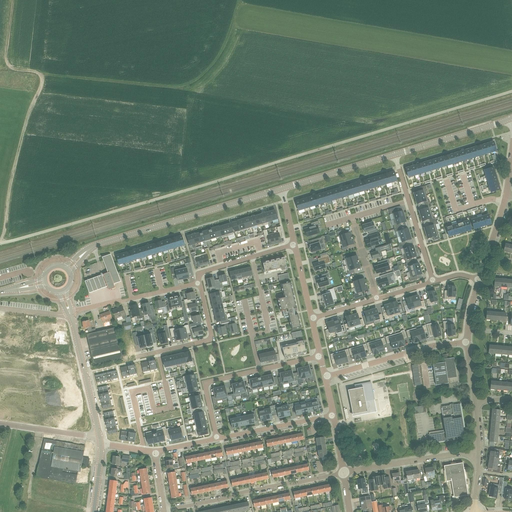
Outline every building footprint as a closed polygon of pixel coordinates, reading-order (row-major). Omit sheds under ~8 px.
[(496,151),(494,142),(488,143),(491,153),(496,151)] [(488,143),(482,145),(485,154),(491,153),(488,143)] [(480,156),(485,154),(482,145),(477,147),(480,156)] [(480,156),(477,147),(472,148),(474,158),(480,156)] [(466,150),(469,159),(474,158),(472,148),(466,150)] [(463,161),(469,159),(466,150),(461,152),(463,161)] [(461,152),(455,153),(458,163),(463,161),(461,152)] [(455,153),(450,155),(452,164),(458,163),(455,153)] [(447,166),(452,164),(450,155),(444,157),(447,166)] [(447,166),(444,157),(439,158),(442,168),(447,166)] [(439,158),(433,160),(436,169),(442,168),(439,158)] [(436,169),(433,160),(428,162),(431,171),(436,169)] [(425,172),(431,171),(428,162),(422,163),(425,172)] [(425,172),(422,163),(417,165),(420,174),(425,172)] [(412,167),(414,176),(420,174),(417,165),(412,167)] [(409,178),(414,176),(412,167),(406,168),(409,178)] [(484,170),(486,176),(495,173),(493,167),(484,170)] [(394,172),(389,173),(391,183),(397,181),(394,172)] [(389,173),(383,175),(386,184),(391,183),(389,173)] [(497,179),(495,173),(486,176),(487,181),(497,179)] [(383,175),(378,177),(380,186),(386,184),(383,175)] [(378,177),(372,178),(375,188),(380,186),(378,177)] [(372,178),(367,180),(370,189),(375,188),(372,178)] [(489,187),(498,184),(497,179),(487,181),(489,187)] [(367,180),(361,182),(364,191),(370,189),(367,180)] [(361,182),(356,183),(359,193),(364,191),(361,182)] [(356,183),(350,185),(353,194),(359,193),(356,183)] [(491,193),(500,190),(498,184),(489,187),(491,193)] [(350,185),(345,187),(348,196),(353,194),(350,185)] [(415,199),(427,195),(425,190),(426,189),(425,186),(419,188),(420,191),(413,193),(415,199)] [(345,187),(340,188),(342,198),(348,196),(345,187)] [(340,188),(334,190),(337,199),(342,198),(340,188)] [(334,190),(329,192),(331,201),(337,199),(334,190)] [(329,192),(323,193),(326,202),(331,201),(329,192)] [(323,193),(318,195),(321,204),(326,202),(323,193)] [(318,195),(312,196),(312,197),(315,206),(321,204),(318,195)] [(428,201),(427,195),(415,199),(417,204),(424,202),(425,205),(431,204),(430,200),(428,201)] [(312,197),(307,198),(310,207),(315,206),(312,197)] [(307,198),(301,200),(304,209),(310,207),(307,198)] [(301,200),(296,202),(298,211),(304,209),(301,200)] [(431,204),(425,205),(425,208),(419,211),(420,216),(432,213),(430,207),(432,207),(431,204)] [(393,220),(404,216),(403,211),(396,213),(395,210),(389,212),(390,215),(393,214),(395,219),(393,220)] [(259,215),(263,226),(268,224),(264,213),(262,214),(259,215)] [(432,213),(420,216),(422,222),(429,220),(430,223),(436,221),(435,218),(433,218),(432,213)] [(254,216),(257,228),(263,226),(259,215),(254,217),(254,216)] [(483,217),(485,226),(491,224),(488,215),(483,217)] [(257,228),(254,216),(251,217),(252,217),(249,218),(252,228),(252,227),(257,225),(257,228)] [(393,226),(394,229),(400,227),(399,224),(406,222),(404,216),(393,220),(395,225),(393,226)] [(480,227),(485,226),(483,217),(477,218),(480,227)] [(249,218),(243,219),(246,230),(252,228),(249,218)] [(480,227),(477,218),(471,220),(474,229),(480,227)] [(243,219),(238,221),(241,231),(246,230),(243,219)] [(241,231),(238,221),(238,222),(232,223),(235,232),(241,230),(241,231)] [(305,229),(307,237),(312,236),(312,237),(316,236),(316,234),(320,233),(317,226),(320,225),(318,221),(311,223),(312,227),(305,229)] [(426,234),(437,230),(435,225),(437,224),(436,221),(430,223),(431,226),(424,228),(426,234)] [(468,221),(463,223),(466,232),(471,230),(468,221)] [(376,228),(375,229),(373,222),(363,226),(365,232),(368,231),(369,234),(377,232),(376,228)] [(466,232),(463,223),(457,224),(460,233),(466,232)] [(225,226),(228,236),(234,235),(231,224),(225,226)] [(457,224),(452,226),(455,235),(460,233),(457,224)] [(219,227),(222,238),(228,236),(225,226),(219,227)] [(449,237),(455,235),(452,226),(446,228),(449,237)] [(219,227),(213,228),(216,238),(221,236),(222,238),(219,227)] [(273,234),(275,244),(281,243),(280,239),(283,238),(280,227),(277,228),(278,233),(273,234)] [(398,231),(400,237),(410,234),(408,228),(401,230),(400,227),(394,229),(395,232),(398,231)] [(211,239),(216,238),(213,228),(208,230),(211,240),(211,239)] [(211,240),(208,230),(208,231),(203,232),(206,242),(211,240)] [(269,245),(275,244),(273,234),(268,235),(266,230),(263,231),(266,242),(269,241),(269,245)] [(340,236),(341,242),(352,238),(350,233),(344,235),(342,230),(337,232),(338,237),(340,236)] [(437,230),(426,234),(427,239),(433,238),(434,241),(440,239),(437,230)] [(206,242),(203,232),(198,234),(200,242),(205,241),(206,242)] [(381,239),(379,233),(369,236),(370,239),(366,241),(368,248),(379,244),(377,240),(381,239)] [(411,239),(410,234),(400,237),(402,242),(399,243),(399,247),(406,245),(405,242),(411,239)] [(176,238),(179,247),(185,245),(182,236),(176,238)] [(176,237),(171,239),(174,248),(179,247),(176,238),(176,237)] [(312,254),(316,252),(316,251),(321,250),(320,245),(324,244),(322,237),(314,240),(315,244),(310,245),(311,247),(310,248),(310,249),(309,249),(310,252),(311,252),(311,253),(312,253),(312,254)] [(354,244),(352,238),(341,242),(343,247),(341,248),(342,251),(348,249),(347,246),(354,244)] [(174,248),(171,239),(165,241),(168,250),(174,248)] [(163,252),(168,250),(165,241),(160,242),(163,252)] [(155,244),(157,253),(163,252),(160,242),(155,244)] [(152,255),(157,253),(155,244),(149,246),(152,255)] [(371,253),(373,259),(382,256),(381,252),(386,250),(387,251),(391,250),(389,244),(375,248),(376,252),(371,253)] [(403,255),(404,255),(415,251),(413,246),(406,248),(406,245),(399,247),(400,250),(404,249),(405,254),(403,255)] [(144,247),(146,257),(152,255),(149,246),(144,247)] [(138,249),(141,258),(146,257),(144,247),(138,249)] [(206,253),(201,255),(204,266),(210,264),(209,260),(211,259),(208,248),(205,249),(206,253)] [(135,260),(141,258),(138,249),(133,251),(135,260)] [(127,252),(130,262),(135,260),(133,251),(127,252)] [(404,255),(406,263),(413,262),(412,258),(417,257),(415,251),(404,255)] [(130,262),(127,252),(122,254),(125,263),(130,262)] [(198,267),(204,266),(201,255),(196,256),(195,253),(191,254),(194,264),(197,264),(198,267)] [(114,284),(121,282),(111,254),(102,258),(108,273),(85,282),(89,293),(107,287),(109,291),(116,288),(114,284)] [(125,263),(122,254),(116,256),(119,265),(125,263)] [(349,255),(343,257),(346,265),(359,262),(357,256),(350,258),(349,255)] [(313,264),(315,271),(326,268),(325,264),(331,263),(328,256),(318,259),(319,262),(313,264)] [(263,263),(265,272),(287,267),(284,258),(263,263)] [(381,273),(385,272),(385,271),(390,270),(388,263),(389,263),(388,259),(378,262),(379,266),(375,267),(376,269),(375,270),(377,274),(381,273)] [(349,274),(354,272),(353,269),(360,267),(359,262),(346,265),(349,274)] [(414,265),(413,262),(406,263),(405,264),(406,267),(407,267),(409,272),(420,269),(419,263),(414,265)] [(186,267),(181,268),(183,279),(189,278),(189,277),(188,273),(191,272),(189,263),(187,264),(185,264),(186,267)] [(175,268),(171,268),(173,274),(176,274),(177,281),(183,279),(181,268),(180,268),(181,269),(175,271),(175,268)] [(422,274),(420,269),(409,272),(411,278),(409,278),(410,281),(418,279),(417,276),(422,274)] [(378,281),(380,288),(389,285),(388,282),(395,280),(393,272),(385,275),(386,278),(378,281)] [(330,285),(328,278),(329,277),(328,274),(321,276),(322,279),(320,279),(321,280),(317,281),(318,283),(317,283),(318,288),(330,285)] [(220,280),(217,280),(219,289),(221,289),(223,288),(223,286),(228,285),(227,281),(226,275),(219,276),(220,280)] [(366,284),(364,279),(359,280),(358,277),(353,279),(355,288),(366,284)] [(213,278),(207,279),(209,288),(215,287),(216,290),(219,289),(217,280),(214,281),(213,278)] [(283,312),(284,315),(284,318),(289,317),(292,330),(301,328),(298,314),(295,315),(294,309),(297,308),(294,295),(293,295),(293,291),(291,282),(281,284),(283,293),(284,297),(278,298),(281,312),(283,312)] [(366,284),(355,288),(358,297),(364,296),(363,292),(368,290),(366,284)] [(448,286),(448,293),(445,293),(445,300),(455,300),(455,295),(456,295),(456,289),(455,289),(455,287),(453,286),(448,286)] [(211,294),(210,294),(212,300),(223,297),(221,292),(221,289),(219,289),(216,290),(215,290),(216,293),(211,294)] [(324,302),(325,302),(326,306),(334,304),(331,296),(335,295),(333,289),(327,291),(328,294),(322,296),(324,302)] [(428,292),(430,299),(426,300),(428,306),(434,304),(434,302),(438,301),(437,299),(438,298),(436,293),(435,293),(435,291),(433,291),(432,291),(428,292)] [(191,302),(190,300),(195,299),(194,292),(187,294),(188,299),(184,300),(184,301),(185,303),(191,302)] [(413,296),(413,297),(412,297),(416,310),(425,307),(423,301),(420,302),(418,296),(417,296),(417,295),(413,296)] [(188,316),(186,309),(185,307),(185,303),(184,301),(181,302),(180,296),(174,297),(176,309),(182,307),(184,317),(188,316)] [(167,299),(169,305),(166,305),(167,310),(167,312),(170,311),(170,310),(176,309),(174,297),(167,299)] [(223,297),(212,300),(213,305),(223,303),(222,303),(221,298),(223,298),(223,297)] [(416,310),(412,297),(406,298),(407,299),(406,299),(408,306),(404,307),(406,313),(416,310)] [(161,300),(155,302),(157,311),(162,310),(163,314),(168,313),(167,310),(166,305),(166,304),(162,305),(161,300)] [(149,314),(149,318),(155,316),(155,317),(156,317),(154,309),(154,310),(151,311),(149,303),(148,302),(145,303),(146,304),(143,305),(145,315),(149,314)] [(191,302),(185,303),(185,307),(189,306),(190,312),(199,310),(197,304),(193,305),(192,302),(191,302)] [(399,308),(397,302),(396,302),(391,303),(395,316),(404,314),(402,307),(399,308)] [(395,316),(391,303),(390,303),(391,304),(389,304),(389,303),(385,305),(384,306),(386,312),(383,313),(385,319),(395,316)] [(130,306),(133,317),(137,316),(138,319),(143,318),(142,313),(139,314),(137,305),(130,306)] [(122,316),(123,320),(127,318),(126,315),(125,315),(122,307),(112,311),(115,319),(122,316)] [(371,311),(374,321),(379,319),(380,321),(383,320),(381,314),(378,315),(377,309),(376,309),(375,308),(371,309),(371,310),(371,311)] [(368,323),(374,321),(371,311),(370,311),(369,310),(365,311),(365,312),(366,319),(364,320),(365,326),(369,325),(368,323)] [(112,320),(109,312),(100,315),(103,322),(107,320),(108,322),(112,320)] [(352,315),(351,315),(355,327),(355,326),(360,324),(361,326),(364,326),(362,319),(360,320),(358,314),(357,314),(356,313),(352,314),(353,315),(352,316),(352,315)] [(227,314),(216,317),(217,323),(220,322),(221,325),(227,323),(230,323),(231,322),(230,319),(228,320),(227,314)] [(355,327),(351,315),(346,317),(347,324),(345,325),(346,331),(350,330),(349,329),(355,327)] [(0,344),(25,346),(26,333),(40,334),(42,319),(7,316),(5,331),(0,330),(0,344)] [(339,320),(333,321),(337,334),(345,331),(344,325),(341,326),(339,320)] [(89,334),(93,333),(91,327),(91,328),(89,321),(83,322),(84,329),(87,328),(89,334)] [(337,334),(333,321),(327,323),(329,330),(326,330),(328,337),(331,336),(330,333),(336,332),(336,334),(337,334)] [(132,329),(131,322),(123,324),(125,330),(132,329)] [(455,327),(454,327),(454,322),(447,323),(447,322),(443,322),(444,330),(447,329),(448,337),(453,336),(455,336),(455,333),(455,327)] [(221,328),(218,328),(220,336),(226,334),(225,329),(228,329),(227,326),(227,323),(221,325),(221,328)] [(230,323),(227,323),(227,326),(228,329),(230,328),(231,334),(238,333),(236,324),(233,324),(232,325),(230,325),(230,323)] [(426,325),(428,332),(431,331),(433,338),(438,337),(441,336),(440,332),(441,332),(440,329),(439,329),(438,324),(432,326),(431,323),(426,325)] [(163,334),(159,335),(161,344),(168,343),(166,335),(169,334),(168,327),(167,325),(164,326),(164,330),(162,331),(163,334)] [(184,327),(179,328),(182,339),(188,338),(187,334),(190,333),(188,325),(184,326),(184,327)] [(422,326),(422,328),(416,329),(416,328),(420,341),(421,340),(421,341),(425,340),(425,339),(426,339),(424,333),(427,332),(425,325),(422,326)] [(192,327),(190,327),(191,330),(194,330),(195,336),(204,334),(202,328),(197,329),(196,326),(192,327)] [(87,335),(94,367),(124,360),(120,344),(118,344),(115,328),(93,333),(89,334),(87,335)] [(174,328),(170,329),(172,337),(175,337),(176,340),(182,339),(179,328),(174,329),(174,328)] [(408,337),(412,336),(413,343),(414,342),(414,343),(420,341),(416,328),(406,331),(408,337)] [(150,332),(144,334),(146,346),(148,346),(148,347),(152,346),(152,345),(153,345),(152,338),(155,338),(153,330),(150,330),(150,332)] [(405,345),(403,339),(406,338),(404,331),(401,332),(401,333),(395,334),(399,348),(404,346),(404,345),(405,345)] [(146,346),(144,334),(137,335),(136,332),(133,333),(135,342),(138,341),(140,348),(141,347),(141,348),(145,347),(146,346)] [(398,348),(398,347),(399,347),(399,348),(395,334),(386,337),(387,343),(391,342),(392,349),(393,349),(394,349),(398,348)] [(375,341),(379,353),(379,352),(380,353),(384,352),(383,351),(384,351),(383,345),(386,344),(384,338),(375,341)] [(367,343),(368,349),(371,348),(373,354),(374,354),(379,353),(375,341),(367,343)] [(304,343),(283,348),(285,358),(290,357),(296,356),(301,354),(306,353),(304,343)] [(366,344),(357,347),(361,359),(361,358),(366,357),(365,351),(367,350),(366,344)] [(356,360),(361,359),(357,347),(349,349),(350,355),(353,354),(355,360),(356,360)] [(0,385),(18,388),(21,359),(13,358),(14,352),(1,350),(0,359),(0,385)] [(339,352),(342,364),(348,362),(346,356),(349,355),(348,350),(339,352)] [(190,352),(184,353),(187,365),(193,364),(190,352)] [(342,364),(339,352),(339,353),(334,355),(334,354),(331,355),(332,360),(335,360),(337,365),(342,364)] [(168,357),(163,358),(165,369),(171,367),(171,369),(168,357)] [(433,364),(436,386),(448,384),(448,379),(457,378),(454,358),(443,360),(443,363),(433,364)] [(148,362),(141,363),(143,372),(150,371),(148,362)] [(51,366),(35,364),(31,398),(48,400),(51,366)] [(128,366),(121,368),(123,377),(130,376),(128,366)] [(306,379),(309,378),(309,381),(312,380),(312,381),(316,381),(314,374),(311,375),(309,366),(303,368),(306,379)] [(303,380),(306,379),(303,368),(297,369),(300,380),(297,380),(298,385),(298,386),(302,385),(301,384),(304,383),(303,380)] [(419,369),(413,370),(415,391),(422,390),(419,369)] [(114,375),(110,376),(111,380),(118,378),(116,370),(113,371),(114,375)] [(113,371),(106,373),(108,381),(111,380),(110,376),(114,375),(113,371)] [(292,371),(286,372),(289,384),(292,383),(293,386),(298,385),(297,380),(294,381),(292,371)] [(283,385),(289,384),(286,372),(280,374),(282,382),(279,383),(281,389),(284,388),(283,385)] [(103,378),(100,378),(100,382),(108,381),(106,373),(102,374),(103,378)] [(102,374),(95,375),(97,383),(100,382),(100,378),(103,378),(102,374)] [(194,374),(183,377),(184,383),(196,380),(194,374)] [(277,377),(273,378),(272,375),(266,376),(269,386),(278,384),(277,377)] [(257,388),(255,379),(249,380),(252,390),(258,389),(258,388),(257,388)] [(244,382),(238,383),(241,396),(246,395),(246,397),(247,397),(250,397),(249,393),(249,390),(248,388),(245,389),(244,382)] [(234,394),(231,394),(233,400),(236,399),(235,397),(241,396),(238,383),(232,385),(234,394)] [(356,389),(355,389),(348,390),(353,415),(360,414),(360,413),(367,412),(368,413),(375,411),(370,384),(361,385),(362,388),(359,390),(359,389),(358,389),(357,389),(356,389)] [(197,385),(185,388),(187,393),(198,391),(197,385)] [(107,386),(98,388),(100,395),(109,393),(107,386)] [(225,386),(219,388),(222,400),(228,399),(228,401),(233,400),(231,394),(227,395),(225,386)] [(215,396),(212,397),(213,404),(218,403),(217,401),(222,400),(219,388),(213,389),(215,396)] [(190,398),(189,398),(190,403),(189,404),(201,401),(199,395),(194,397),(193,394),(189,395),(190,398)] [(110,400),(101,402),(103,409),(112,407),(110,400)] [(317,400),(311,401),(313,412),(319,410),(318,406),(317,400)] [(201,401),(189,404),(190,409),(191,413),(198,411),(197,408),(201,407),(202,407),(201,401)] [(308,413),(313,412),(311,401),(305,403),(306,404),(308,413)] [(430,443),(455,440),(454,438),(464,436),(463,428),(464,428),(460,404),(442,407),(444,419),(443,419),(445,430),(429,433),(430,435),(429,435),(430,443)] [(288,405),(282,406),(285,417),(290,416),(288,405)] [(279,419),(285,417),(282,406),(276,408),(279,419)] [(423,406),(414,408),(415,415),(424,413),(423,406)] [(255,411),(256,414),(257,416),(259,415),(261,422),(267,421),(264,410),(265,410),(264,407),(255,409),(255,411)] [(270,408),(265,410),(264,410),(267,421),(273,419),(270,408)] [(113,411),(104,413),(105,420),(115,418),(113,411)] [(241,416),(241,417),(242,417),(244,426),(249,425),(247,416),(248,415),(247,414),(241,416)] [(253,414),(248,415),(247,416),(249,425),(255,423),(253,414)] [(116,425),(107,427),(109,434),(118,432),(116,425)] [(180,427),(175,428),(177,439),(183,438),(183,437),(182,432),(185,432),(183,425),(180,426),(180,427)] [(162,429),(157,430),(159,442),(165,440),(164,436),(167,436),(166,429),(165,427),(162,428),(162,429)] [(169,429),(166,429),(167,436),(170,435),(171,440),(177,439),(175,428),(169,430),(169,429)] [(207,428),(195,430),(197,436),(208,434),(207,428)] [(122,431),(120,440),(127,441),(129,432),(122,431)] [(152,431),(146,433),(148,444),(154,443),(152,431)] [(36,477),(76,484),(78,472),(81,472),(82,466),(88,467),(90,459),(83,458),(85,446),(44,440),(36,477)] [(490,451),(489,457),(499,459),(499,455),(502,456),(503,451),(496,449),(495,452),(490,451)] [(120,458),(120,457),(113,456),(112,465),(119,466),(119,463),(122,463),(122,461),(129,462),(130,456),(123,455),(123,459),(120,458)] [(178,464),(173,464),(172,460),(166,461),(167,469),(173,468),(173,469),(179,468),(178,464)] [(463,463),(444,466),(445,471),(444,471),(445,482),(448,482),(451,481),(454,496),(452,496),(453,499),(462,497),(462,496),(468,495),(467,488),(468,488),(467,485),(466,485),(466,479),(467,479),(465,469),(464,470),(463,463)] [(497,467),(498,464),(489,463),(488,463),(488,468),(493,469),(492,472),(499,473),(500,468),(497,467)] [(425,469),(426,477),(435,475),(433,467),(425,469)] [(111,476),(117,477),(117,476),(121,477),(121,473),(122,470),(118,469),(112,469),(111,476)] [(419,470),(412,471),(413,479),(420,478),(419,470)] [(401,483),(400,480),(401,480),(399,473),(392,475),(393,481),(397,481),(398,484),(401,483)] [(389,477),(385,478),(385,475),(379,476),(380,485),(383,485),(384,489),(391,488),(389,477)] [(380,485),(379,476),(373,477),(373,480),(369,480),(371,491),(378,490),(377,486),(380,485)] [(362,494),(369,493),(368,486),(365,486),(364,479),(357,480),(359,489),(361,488),(362,494)] [(507,482),(503,482),(502,486),(502,491),(505,492),(504,499),(511,500),(511,496),(511,490),(506,490),(507,482)] [(490,487),(489,497),(496,498),(497,493),(498,488),(490,487)] [(437,497),(437,500),(430,501),(432,511),(442,509),(441,505),(447,504),(446,495),(437,497)] [(367,509),(367,511),(371,511),(371,509),(372,508),(370,496),(360,498),(362,510),(367,509)] [(242,503),(244,511),(250,510),(248,502),(242,503)] [(236,511),(242,511),(244,511),(242,503),(235,505),(236,511)]
